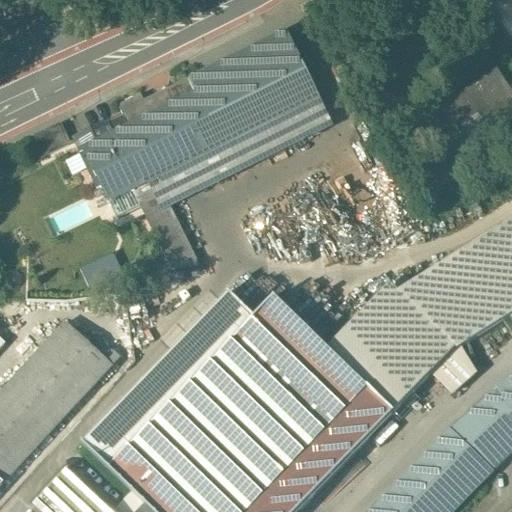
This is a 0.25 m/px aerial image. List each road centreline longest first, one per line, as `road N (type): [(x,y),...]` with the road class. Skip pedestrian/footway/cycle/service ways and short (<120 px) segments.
road 1 (unknown): [(282,0),(339,133),(324,148),(190,213)]
road 2 (unclassified): [(57,83),(225,0)]
